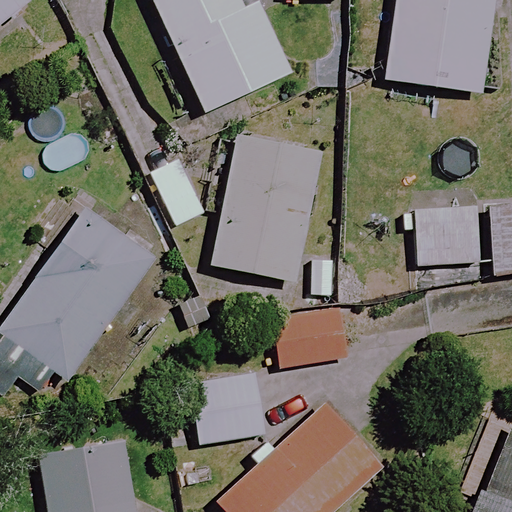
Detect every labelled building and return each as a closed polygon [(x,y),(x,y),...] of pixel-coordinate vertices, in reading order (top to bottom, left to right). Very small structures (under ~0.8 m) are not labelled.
[(0,0),(0,11),(14,0),(0,0)] [(287,77),(253,0),(149,0),(199,115),(287,77)] [(487,0),(389,0),(386,27),(380,26),(372,81),(476,95),(487,0)] [(314,155),(233,139),(208,269),(289,285),(314,155)] [(169,161),(142,178),(173,232),(201,215),(169,161)] [(0,297),(0,375),(29,395),(44,371),(59,381),(144,254),(64,201),(0,297)] [(475,265),(471,209),(407,213),(410,269),(475,265)] [(340,361),(335,315),(268,323),(273,369),(340,361)] [(259,436),(248,375),(183,387),(194,448),(259,436)] [(331,511),(376,472),(320,409),(214,503),(221,511),(331,511)] [(511,511),(511,426),(496,420),(459,511),(511,511)] [(126,511),(120,474),(33,488),(37,511),(126,511)]
